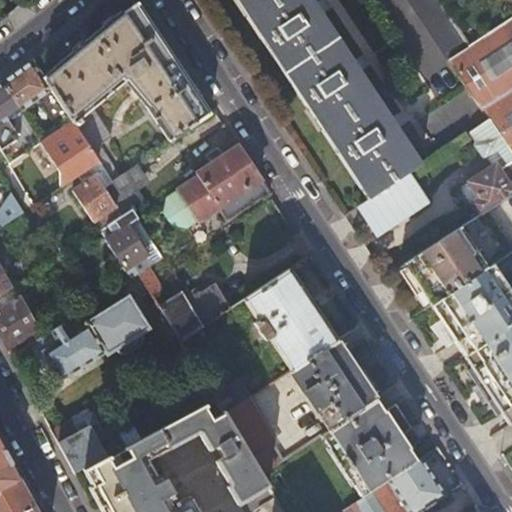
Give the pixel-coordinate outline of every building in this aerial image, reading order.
[(408,173),(422,163),(313,0),(234,0),(367,200),(408,173)] [(406,0),(446,60),(447,59),(469,44),(439,0),(406,0)] [(52,89),(72,120),(80,133),(93,153),(97,159),(117,146),(92,108),(125,80),(146,105),(169,141),(210,113),(138,4),(122,12),(121,11),(43,76),(52,89)] [(494,128),(511,154),(511,15),(469,44),(447,59),(488,119),(494,128)] [(0,83),(0,149),(9,164),(40,142),(41,142),(21,111),(52,89),(43,76),(33,60),(0,83)] [(511,190),(511,154),(494,128),(488,119),(469,131),(474,139),(473,144),(480,155),(485,155),(491,163),(461,182),(458,188),(468,202),(472,201),(479,212),(511,190)] [(41,142),(40,142),(67,183),(99,162),(97,159),(93,153),(85,158),(72,138),(80,133),(72,120),(41,142)] [(269,192),(238,146),(197,174),(199,177),(168,198),(165,212),(173,224),(189,227),(219,207),(227,219),(269,192)] [(112,181),(122,175),(115,165),(105,171),(112,181)] [(367,200),(361,205),(379,232),(424,203),(411,185),(414,183),(408,173),(367,200)] [(130,210),(125,202),(115,209),(94,177),(73,191),(94,223),(95,223),(100,230),(101,230),(130,210)] [(0,227),(2,226),(22,213),(11,194),(0,211),(0,227)] [(130,210),(101,230),(107,238),(105,240),(126,272),(127,271),(132,279),(139,274),(140,274),(148,268),(162,259),(130,210)] [(486,266),(459,225),(402,263),(430,304),(486,266)] [(511,250),(511,249),(486,266),(430,304),(440,320),(430,326),(446,345),(454,341),(463,354),(511,321),(511,250)] [(0,296),(16,286),(0,256),(0,296)] [(140,274),(139,274),(152,295),(161,290),(148,268),(140,274)] [(290,269),(244,300),(261,325),(257,328),(269,345),(272,343),(291,371),(337,341),(290,269)] [(180,293),(159,307),(181,343),(232,308),(214,278),(183,298),(180,293)] [(38,329),(16,286),(0,296),(0,338),(6,351),(38,329)] [(85,322),(80,313),(37,342),(43,352),(42,353),(60,382),(105,354),(107,358),(117,351),(120,356),(126,356),(141,347),(143,339),(141,336),(150,330),(129,295),(85,322)] [(511,321),(463,354),(508,423),(511,419),(511,321)] [(337,341),(291,371),(290,372),(327,431),(375,399),(337,341)] [(240,378),(238,379),(250,398),(251,398),(252,397),(240,378)] [(238,379),(213,396),(214,398),(222,412),(225,415),(247,401),(250,398),(238,379)] [(251,398),(250,398),(247,401),(283,460),(287,457),(251,398)] [(353,485),(361,498),(385,482),(389,479),(417,460),(409,448),(410,447),(403,435),(412,429),(396,403),(383,411),(375,399),(327,431),(321,435),(328,447),(327,448),(352,486),(353,485)] [(247,401),(225,415),(260,474),(283,460),(247,401)] [(283,511),(260,474),(225,415),(222,412),(212,418),(204,404),(139,440),(125,448),(129,456),(111,467),(107,458),(84,471),(105,511),(283,511)] [(72,424),(70,420),(50,431),(73,473),(122,446),(118,437),(112,436),(107,428),(101,431),(92,413),(72,424)] [(0,487),(19,477),(0,442),(0,487)] [(389,479),(409,511),(418,511),(445,494),(421,458),(417,460),(389,479)] [(0,511),(37,511),(19,477),(0,487),(0,511)] [(385,482),(404,511),(409,511),(389,479),(385,482)] [(339,511),(404,511),(385,482),(361,498),(339,511)]
